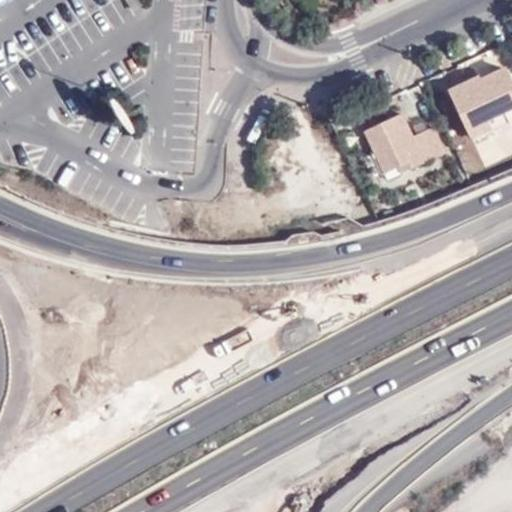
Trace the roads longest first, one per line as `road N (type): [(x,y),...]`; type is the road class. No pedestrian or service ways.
road 1 (motorway): [(511,258),(307,357),(40,511)]
road 2 (motorway): [(511,190),(398,240),(278,267),(116,263),(0,222)]
road 3 (motorway): [(143,511),(511,316)]
road 4 (residential): [(465,0),(355,51),(298,61),(255,45),(240,0)]
road 5 (motorway): [(304,511),(511,392)]
